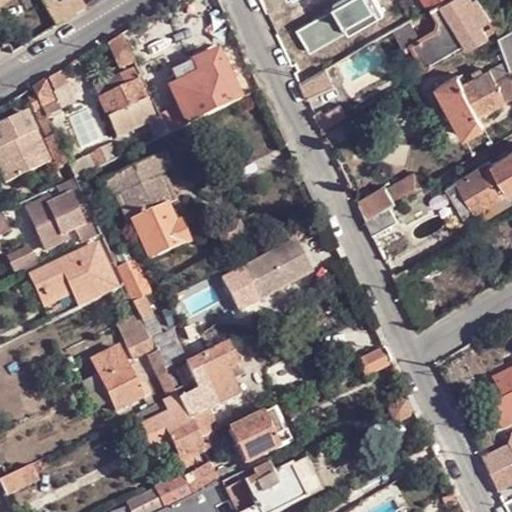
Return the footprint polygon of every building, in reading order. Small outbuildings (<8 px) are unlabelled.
[(84,0),(80,0),(53,17),(60,29),(91,9),(84,0)] [(377,0),(365,0),(361,3),(368,15),(383,9),(377,0)] [(377,0),(383,9),(387,6),(397,0),(377,0)] [(398,0),(397,0),(387,6),(395,17),(400,14),(399,14),(406,9),(398,0)] [(430,68),(489,34),(486,27),(495,23),(481,1),(476,2),(474,0),(454,0),(435,13),(443,24),(441,30),(424,39),(415,45),(427,67),(428,70),(430,68)] [(406,9),(399,14),(400,14),(407,29),(416,23),(418,22),(410,7),(406,9)] [(370,49),(383,41),(379,37),(374,27),(370,23),(359,31),(370,49)] [(407,29),(399,33),(407,48),(415,45),(424,39),(416,23),(407,29)] [(379,25),(374,27),(379,37),(384,33),(379,25)] [(511,34),(503,40),(511,62),(511,34)] [(124,37),(111,44),(121,67),(135,61),(124,37)] [(244,101),(221,54),(192,67),(176,75),(182,87),(174,90),(192,126),(244,101)] [(511,63),(496,73),(509,101),(511,99),(511,63)] [(428,70),(427,67),(415,73),(419,80),(432,73),(430,68),(428,70)] [(477,75),(480,80),(487,76),(485,70),(477,75)] [(339,87),(331,73),(304,87),(311,100),(339,87)] [(462,127),(478,118),(509,101),(496,73),(487,76),(480,80),(467,87),(452,95),(445,99),(462,127)] [(60,74),(36,90),(39,98),(51,121),(57,135),(65,131),(58,115),(64,112),(56,95),(69,89),(60,74)] [(446,85),(452,95),(467,87),(461,77),(446,85)] [(141,85),(102,102),(118,134),(145,119),(140,108),(151,104),(141,85)] [(452,95),(446,85),(441,87),(445,99),(452,95)] [(44,123),(51,121),(39,98),(32,101),(44,123)] [(151,104),(140,108),(145,119),(156,114),(151,104)] [(327,134),(354,117),(349,108),(332,117),(329,113),(320,117),(327,134)] [(54,165),(29,116),(0,129),(0,152),(1,154),(15,147),(30,175),(54,165)] [(478,118),(462,127),(467,137),(483,129),(478,118)] [(51,141),(58,138),(57,135),(51,121),(44,123),(51,141)] [(62,168),(71,164),(68,159),(58,138),(51,141),(62,168)] [(15,183),(30,175),(15,147),(1,154),(15,183)] [(79,180),(101,170),(90,149),(68,159),(71,164),(79,180)] [(180,202),(168,177),(176,172),(167,155),(99,186),(108,205),(117,200),(128,227),(135,225),(137,229),(140,227),(156,260),(194,243),(185,223),(180,225),(171,206),(180,202)] [(511,155),(495,165),(511,192),(511,155)] [(494,164),(462,182),(479,212),(511,192),(495,165),(494,164)] [(390,191),(398,206),(422,190),(414,178),(390,191)] [(469,217),(479,212),(462,182),(452,188),(469,217)] [(398,206),(390,191),(364,209),(370,223),(398,207),(398,206)] [(52,250),(69,241),(67,235),(87,225),(74,197),(54,207),(51,201),(34,210),(52,250)] [(370,223),(380,245),(408,228),(398,207),(370,223)] [(99,220),(87,225),(96,243),(107,237),(100,222),(99,220)] [(243,224),(220,236),(227,250),(250,238),(243,224)] [(39,239),(22,249),(29,266),(49,259),(39,239)] [(314,267),(301,240),(246,266),(259,293),(314,267)] [(100,249),(33,282),(44,307),(82,288),(87,297),(91,307),(106,299),(120,293),(100,249)] [(12,250),(4,256),(14,272),(22,267),(12,250)] [(155,295),(140,262),(136,264),(130,252),(116,257),(123,270),(130,287),(138,304),(155,295)] [(259,293),(246,266),(233,273),(246,300),(259,293)] [(398,279),(404,293),(417,285),(419,283),(411,269),(398,279)] [(436,325),(417,285),(404,293),(423,333),(436,325)] [(120,293),(106,299),(115,318),(140,308),(138,304),(130,287),(120,293)] [(82,288),(44,307),(48,314),(87,297),(82,288)] [(159,349),(161,353),(181,343),(182,346),(188,344),(180,329),(170,333),(155,303),(163,300),(161,293),(155,295),(138,304),(140,308),(142,311),(148,323),(151,331),(159,349)] [(151,331),(142,311),(110,325),(121,346),(128,342),(151,331)] [(151,331),(128,342),(134,351),(136,360),(159,349),(151,331)] [(241,363),(232,344),(197,361),(188,344),(182,346),(181,343),(161,353),(171,374),(191,366),(192,369),(186,372),(195,392),(202,389),(203,391),(184,400),(204,439),(220,431),(211,409),(229,400),(243,393),(236,379),(230,368),(241,363)] [(397,365),(390,349),(363,363),(371,379),(397,365)] [(102,374),(106,380),(133,368),(125,350),(98,363),(102,374)] [(152,357),(172,399),(182,395),(171,374),(161,353),(152,357)] [(246,373),(241,363),(230,368),(236,379),(246,373)] [(134,408),(148,400),(144,390),(133,368),(106,380),(114,401),(122,413),(134,408)] [(80,383),(77,386),(89,413),(93,411),(114,401),(106,380),(102,374),(80,383)] [(511,427),(511,376),(498,382),(507,403),(495,408),(507,430),(511,427)] [(215,463),(209,452),(204,439),(184,400),(182,395),(172,399),(168,402),(176,415),(166,420),(177,445),(186,462),(191,474),(215,463)] [(148,400),(134,408),(138,416),(152,409),(148,400)] [(411,404),(406,402),(394,408),(392,413),(397,423),(403,425),(414,419),(416,414),(411,404)] [(266,417),(233,433),(239,446),(237,449),(240,454),(242,453),(248,466),(282,450),(296,443),(279,410),(266,417)] [(177,445),(166,420),(153,427),(163,451),(177,445)] [(511,451),(487,465),(496,482),(511,474),(511,451)] [(311,461),(295,469),(303,487),(319,478),(311,461)] [(243,476),(239,466),(231,470),(230,468),(219,473),(224,485),(243,476)] [(2,482),(9,498),(36,484),(29,469),(12,477),(2,482)] [(291,511),(310,503),(303,487),(295,469),(276,477),(272,469),(258,476),(260,481),(254,484),(251,486),(263,511),(291,511)] [(236,511),(263,511),(251,486),(254,484),(249,473),(243,476),(224,485),(233,502),(236,511)] [(503,498),(511,494),(511,474),(496,482),(503,498)] [(310,503),(327,494),(319,478),(303,487),(310,503)] [(188,480),(175,485),(179,493),(165,499),(171,511),(198,498),(188,480)] [(198,498),(171,511),(169,511),(236,511),(235,511),(220,511),(219,509),(233,502),(224,485),(198,498)]
